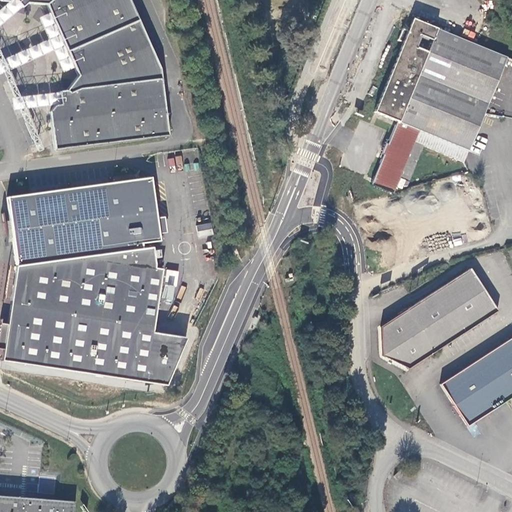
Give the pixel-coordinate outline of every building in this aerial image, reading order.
[(130,0),(0,0),(7,1),(7,0),(13,0),(15,2),(20,7),(24,3),(44,5),(62,41),(80,78),(69,95),(64,96),(64,99),(64,103),(56,103),(52,109),(56,148),(169,134),(160,65),(130,0)] [(414,143),(462,163),(506,58),(413,20),(374,112),(397,121),(387,145),(385,144),(381,155),(382,156),(371,184),(392,193),(414,143)] [(180,156),(168,159),(171,170),(184,167),(180,156)] [(29,191),(9,193),(14,229),(17,245),(19,267),(15,285),(9,323),(1,322),(0,330),(0,348),(4,349),(2,359),(166,386),(187,338),(152,332),(161,270),(155,268),(152,247),(148,247),(147,241),(153,240),(152,232),(146,233),(138,175),(114,178),(33,190),(29,191)] [(400,178),(397,187),(404,189),(406,180),(400,178)] [(199,237),(213,234),(210,222),(197,225),(199,237)] [(163,283),(176,286),(179,272),(165,269),(163,283)] [(500,311),(472,269),(383,327),(382,355),(411,369),(500,311)] [(511,340),(444,386),(471,427),(511,400),(511,340)] [(0,511),(72,511),(73,502),(22,498),(0,496),(0,511)]
